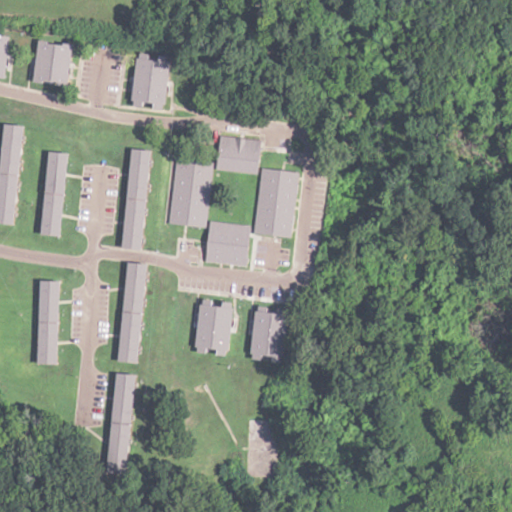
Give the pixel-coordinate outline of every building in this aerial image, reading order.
[(0,75),(7,75),(9,35),(0,34),(0,75)] [(36,81),(70,83),(72,43),(39,41),(36,81)] [(134,102),(169,106),(173,58),(139,54),(134,102)] [(5,124),(0,190),(0,223),(17,224),(25,125),(5,124)] [(263,173),(258,233),(297,236),(302,171),(262,168),(264,139),(219,136),(217,170),(263,173)] [(152,150),(131,149),(124,248),(145,250),(152,150)] [(69,153),(49,151),(44,234),(64,236),(69,153)] [(168,224),(207,226),(212,160),(173,157),(168,224)] [(253,266),(255,225),(210,222),(207,262),(253,266)] [(123,361),(143,362),(148,263),(128,262),(123,361)] [(42,323),(62,323),(62,281),(42,281),(42,323)] [(237,306),(202,304),(200,345),(235,348),(237,306)] [(294,357),(296,309),(262,308),(259,355),(294,357)] [(116,471),(135,472),(139,374),(119,374),(116,471)]
